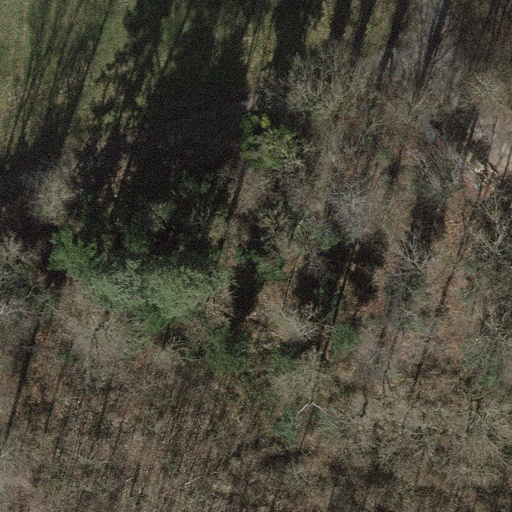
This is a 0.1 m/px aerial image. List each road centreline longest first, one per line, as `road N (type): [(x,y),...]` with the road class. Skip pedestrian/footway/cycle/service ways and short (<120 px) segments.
road 1 (track): [(0,197),(439,57)]
road 2 (track): [(441,0),(439,57),(511,161)]
